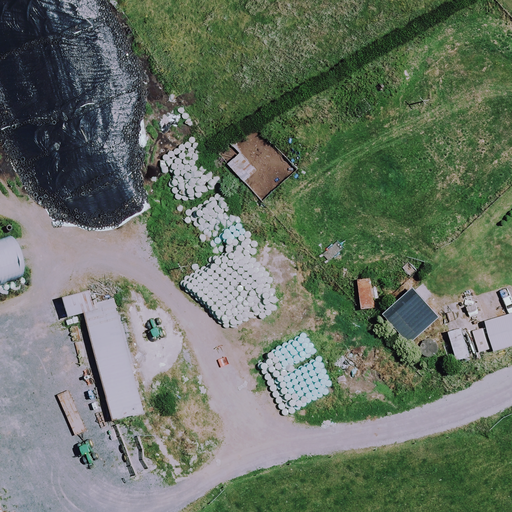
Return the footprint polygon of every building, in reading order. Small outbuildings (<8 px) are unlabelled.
[(228,164),(243,184),(258,173),(243,153),(228,164)] [(0,282),(18,277),(14,265),(12,259),(6,242),(0,243),(0,282)] [(98,304),(94,289),(66,296),(71,317),(87,313),(115,421),(145,413),(115,300),(98,304)] [(511,345),(511,314),(487,322),(496,351),(511,345)] [(488,339),(482,315),(469,318),(475,342),(488,339)]
